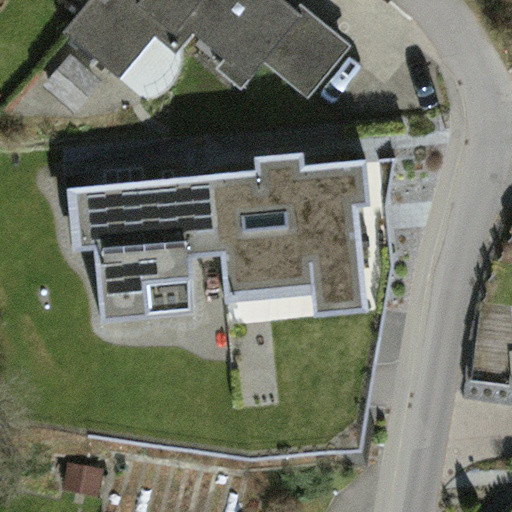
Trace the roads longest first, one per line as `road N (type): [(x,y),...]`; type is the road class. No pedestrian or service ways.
road 1 (residential): [(411,511),(483,136)]
road 2 (unclassified): [(426,0),(448,16),(481,70),(483,136)]
